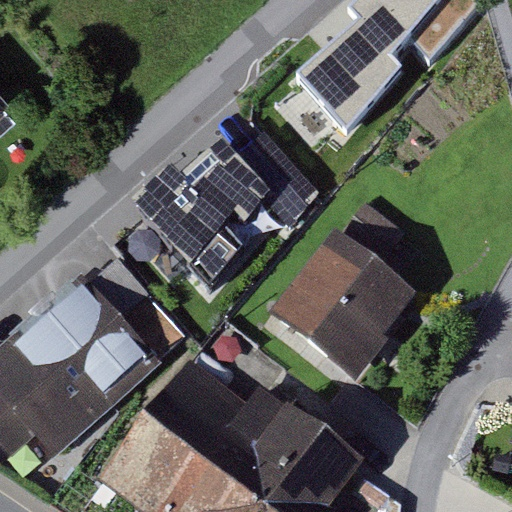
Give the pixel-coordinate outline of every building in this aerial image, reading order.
[(348,0),(333,14),(343,26),(282,81),(295,94),(276,111),(315,153),(334,135),(347,149),(410,73),(401,64),(412,50),(430,68),(475,13),(471,0),(348,0)] [(0,104),(0,128),(12,118),(0,104)] [(170,159),(116,208),(137,229),(128,237),(175,292),(186,280),(208,301),(248,256),(225,234),(235,221),(245,230),(269,201),(261,194),(270,183),(224,134),(182,173),(170,159)] [(341,254),(281,334),(360,394),(421,314),(341,254)] [(90,295),(0,369),(0,440),(33,480),(158,377),(90,295)] [(111,493),(136,511),(357,511),(376,487),(289,422),(276,440),(196,380),(111,493)]
